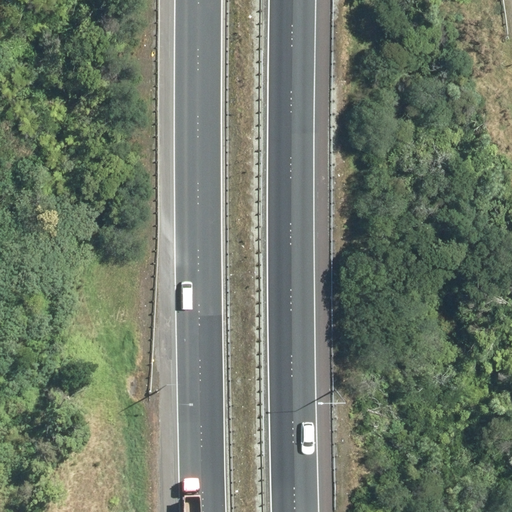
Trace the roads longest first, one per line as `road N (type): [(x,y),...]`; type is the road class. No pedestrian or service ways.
road 1 (motorway): [(292,0),(294,511)]
road 2 (motorway): [(202,511),(200,0)]
